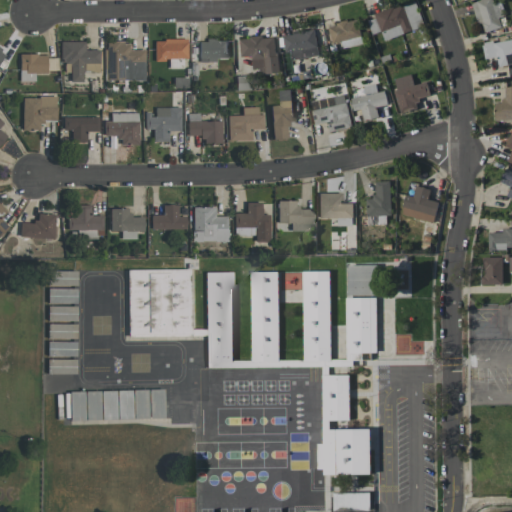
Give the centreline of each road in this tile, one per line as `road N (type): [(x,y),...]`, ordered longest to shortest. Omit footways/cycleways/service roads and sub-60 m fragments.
road 1 (residential): [(435,0),(463,93),(452,511)]
road 2 (residential): [(461,138),(285,175),(35,178)]
road 3 (residential): [(321,0),(271,11),(32,14)]
